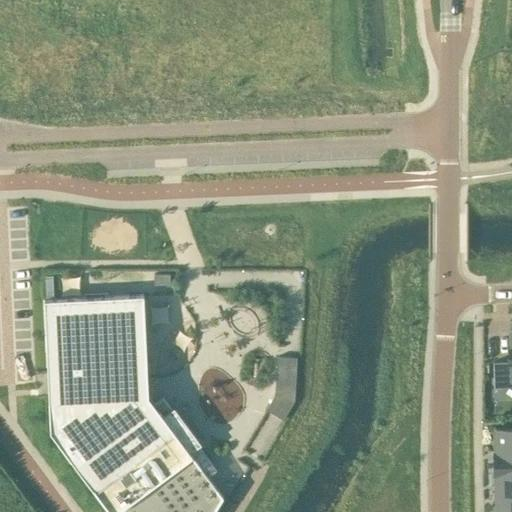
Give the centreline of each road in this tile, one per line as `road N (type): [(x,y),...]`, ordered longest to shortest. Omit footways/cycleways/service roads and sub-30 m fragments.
road 1 (unclassified): [(0,159),(388,143),(412,126)]
road 2 (unclassified): [(412,126),(387,120),(0,140)]
road 3 (residential): [(449,296),(438,511)]
road 4 (residential): [(447,125),(449,296)]
road 5 (residential): [(448,0),(447,125)]
